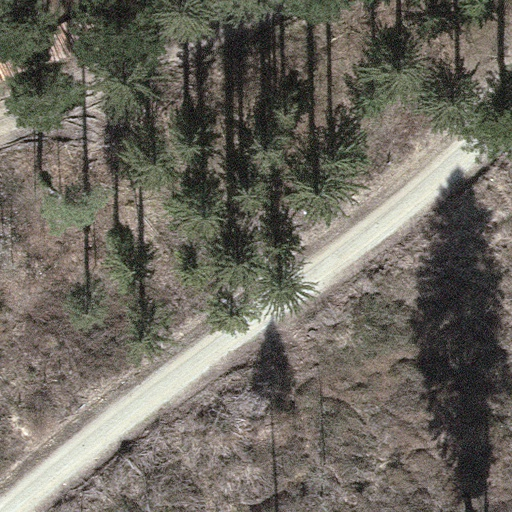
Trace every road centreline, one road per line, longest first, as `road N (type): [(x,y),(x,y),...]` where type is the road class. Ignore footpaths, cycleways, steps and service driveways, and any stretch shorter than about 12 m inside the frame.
road 1 (track): [(511,90),(336,254),(19,511)]
road 2 (track): [(0,132),(394,0)]
